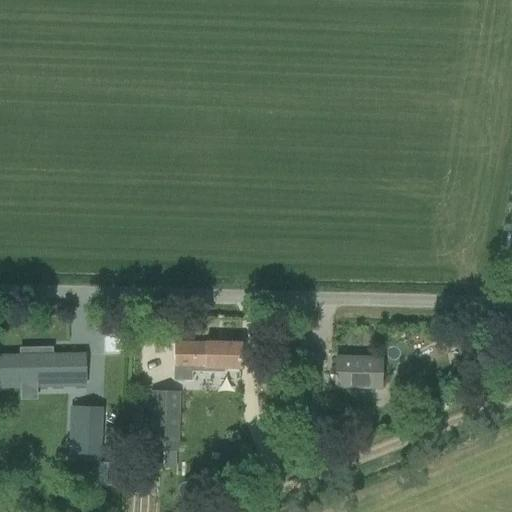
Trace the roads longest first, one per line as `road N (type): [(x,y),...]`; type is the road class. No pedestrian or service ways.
road 1 (unclassified): [(511,310),(0,293)]
road 2 (track): [(239,511),(511,394)]
